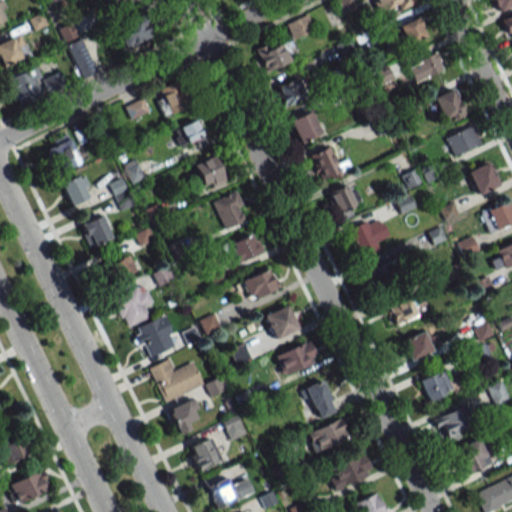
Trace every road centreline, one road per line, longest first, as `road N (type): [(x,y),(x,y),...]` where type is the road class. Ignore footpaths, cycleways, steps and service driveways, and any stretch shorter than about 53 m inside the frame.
road 1 (residential): [(429,511),(182,0)]
road 2 (tertiary): [(162,511),(0,180)]
road 3 (residential): [(0,139),(288,0)]
road 4 (tertiary): [(0,298),(104,511)]
road 5 (residential): [(511,137),(445,0)]
